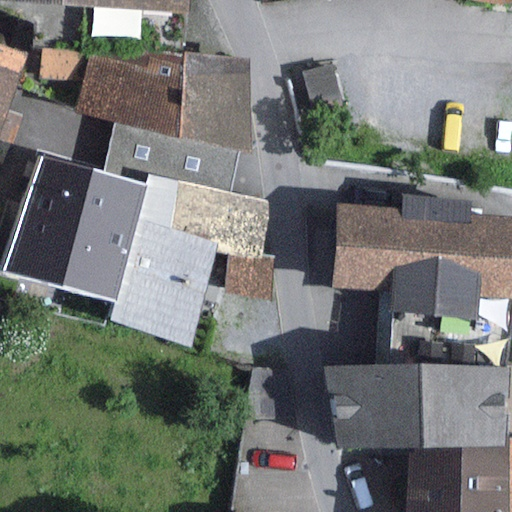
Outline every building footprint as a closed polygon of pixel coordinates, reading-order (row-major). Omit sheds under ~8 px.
[(174,0),(0,0),(0,13),(80,52),(153,67),(157,47),(171,50),(174,0)] [(153,67),(80,52),(67,117),(107,125),(233,150),(250,66),(171,50),(157,47),(153,67)] [(0,85),(11,54),(0,50),(0,142),(3,144),(12,119),(0,115),(0,85)] [(70,51),(36,50),(34,78),(69,80),(70,51)] [(328,65),(298,72),(307,113),(337,107),(328,65)] [(107,125),(94,177),(133,187),(137,173),(226,192),(233,150),(107,125)] [(94,177),(28,161),(0,241),(0,278),(101,304),(124,220),(133,187),(94,177)] [(137,173),(133,187),(124,220),(206,241),(203,254),(221,257),(256,263),(264,217),(262,200),(226,192),(137,173)] [(424,212),(325,208),(321,293),(375,295),(420,297),(424,212)] [(510,216),(424,212),(420,297),(498,300),(507,296),(510,216)] [(206,241),(124,220),(101,304),(97,321),(180,347),(203,254),(206,241)] [(256,263),(221,257),(216,292),(267,302),(269,266),(256,263)] [(420,297),(375,295),(373,366),(496,370),(498,300),(420,297)] [(373,366),(311,367),(324,451),(396,451),(502,449),(503,439),(505,413),(493,412),(496,370),(373,366)] [(282,371),(249,371),(244,419),(292,417),(282,371)] [(511,511),(511,440),(503,439),(502,449),(499,511),(511,511)] [(499,511),(502,449),(396,451),(396,511),(499,511)]
